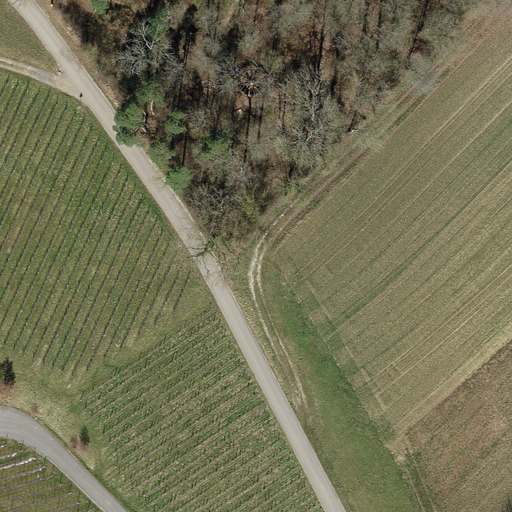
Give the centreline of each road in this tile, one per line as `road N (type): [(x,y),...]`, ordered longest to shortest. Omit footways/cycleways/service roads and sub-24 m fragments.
road 1 (track): [(336,511),(190,234),(23,0)]
road 2 (track): [(304,450),(301,402),(262,306),(261,248),(504,0)]
road 3 (track): [(0,422),(30,431),(119,511)]
